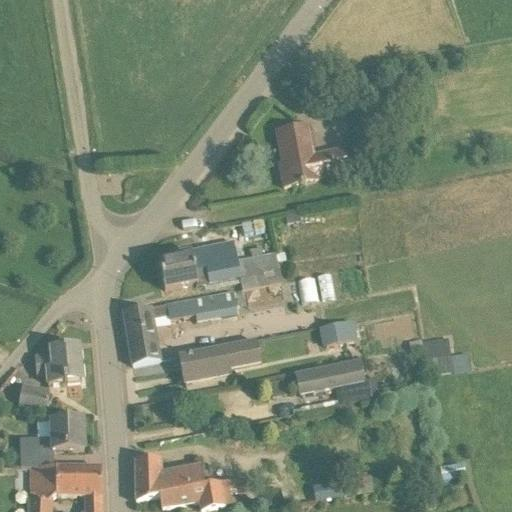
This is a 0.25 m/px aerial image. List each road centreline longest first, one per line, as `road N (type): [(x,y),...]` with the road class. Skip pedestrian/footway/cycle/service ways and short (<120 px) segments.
road 1 (tertiary): [(101,274),(191,178),(320,0)]
road 2 (unclassified): [(101,274),(57,0)]
road 3 (tertiary): [(111,511),(101,274)]
road 4 (residential): [(0,360),(101,274)]
